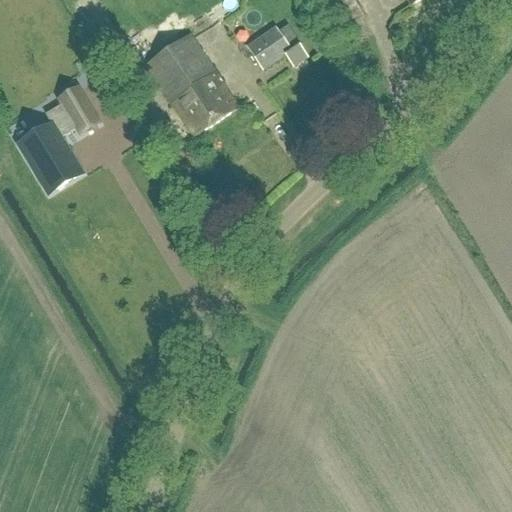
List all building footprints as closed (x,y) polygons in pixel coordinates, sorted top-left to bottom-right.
[(0,22),(33,0),(3,0),(0,2),(0,22)] [(0,60),(79,16),(69,0),(39,0),(0,22),(0,60)] [(195,140),(238,111),(222,88),(224,87),(191,39),(181,45),(150,0),(133,0),(109,17),(171,108),(172,107),(195,140)] [(349,30),(360,23),(366,20),(353,0),(325,0),(344,32),(349,30)] [(214,22),(223,34),(240,22),(232,10),(214,22)] [(307,61),(299,49),(292,53),(277,31),(248,50),(263,73),(286,58),(294,70),(307,61)] [(97,64),(84,71),(95,88),(107,81),(97,64)] [(55,127),(23,147),(52,195),(85,175),(61,136),(79,126),(84,135),(101,124),(80,90),(63,100),(73,116),(55,127)] [(207,134),(213,142),(242,122),(237,114),(207,134)]
